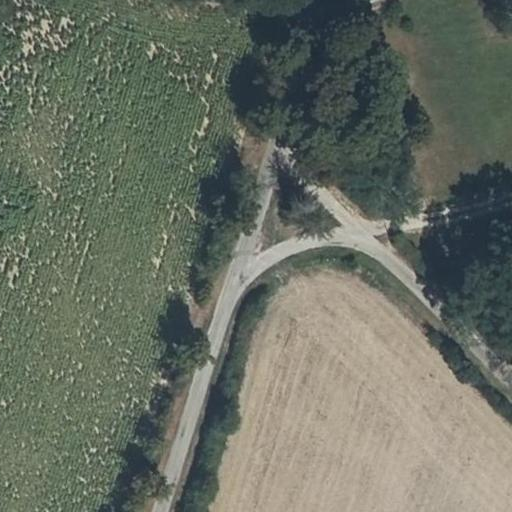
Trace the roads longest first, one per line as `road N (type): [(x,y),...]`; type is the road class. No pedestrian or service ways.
road 1 (track): [(280,149),(511,394)]
road 2 (unclassified): [(237,281),(280,149),(310,0)]
road 3 (unclassified): [(156,511),(237,281)]
road 4 (track): [(511,201),(363,236)]
road 5 (unclassified): [(237,281),(296,252),(363,236)]
